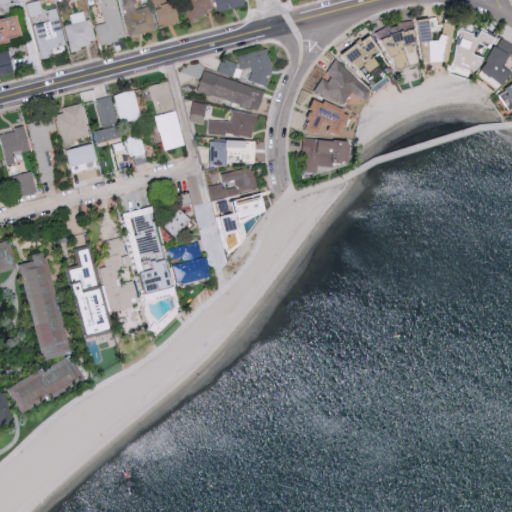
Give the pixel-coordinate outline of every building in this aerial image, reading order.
[(126,39),(116,0),(100,0),(105,23),(95,25),(100,45),(126,39)] [(155,30),(149,6),(139,9),(136,0),(120,0),(131,37),(155,30)] [(214,13),(209,0),(183,0),(189,20),(214,13)] [(244,7),(242,0),(214,0),(217,12),(244,7)] [(156,8),(160,27),(180,23),(175,3),(156,8)] [(32,25),(41,60),(52,57),(51,53),(67,49),(57,9),(45,11),(48,21),(32,25)] [(69,15),(71,24),(64,26),(70,50),(96,44),(90,19),(85,20),(83,12),(69,15)] [(0,20),(0,43),(24,38),(18,16),(0,20)] [(425,63),(450,61),(447,34),(456,33),(455,24),(441,25),(440,18),(421,20),(425,63)] [(399,69),(402,69),(410,66),(418,64),(421,63),(420,57),(415,46),(419,44),(417,39),(416,29),(413,22),(404,23),(396,27),(387,28),(378,32),(379,40),(385,40),(399,69)] [(498,38),(483,31),(480,38),(467,31),(452,62),(478,75),(486,58),(484,57),(488,47),(492,50),(498,38)] [(345,53),(369,87),(386,75),(374,59),(383,53),(370,36),(345,53)] [(503,67),(511,52),(511,43),(502,38),(479,77),(501,90),(511,72),(503,67)] [(370,92),(337,60),(326,71),(330,75),(318,88),(340,110),(356,93),(363,100),(370,92)] [(259,111),(265,90),(202,72),(196,92),(259,111)] [(155,114),(175,110),(169,82),(148,86),(155,114)] [(511,105),(511,85),(498,95),(507,109),(511,105)] [(116,93),(118,123),(139,122),(137,92),(116,93)] [(116,126),(113,97),(98,99),(101,128),(116,126)] [(317,100),(305,129),(325,137),(328,130),(343,137),(352,114),(317,100)] [(206,104),(192,102),(189,123),(203,124),(206,104)] [(56,110),(61,141),(88,137),(84,106),(56,110)] [(185,146),(176,111),(155,117),(164,151),(185,146)] [(209,121),(208,134),(255,138),(257,115),(231,112),(231,122),(209,121)] [(48,162),(45,152),(53,150),(48,132),(56,130),(53,118),(28,124),(38,164),(48,162)] [(0,134),(0,136),(7,166),(22,162),(20,153),(31,150),(25,128),(0,134)] [(96,131),(97,143),(121,140),(119,128),(96,131)] [(350,165),(352,143),(304,139),(301,173),(317,174),(317,166),(333,168),(333,163),(350,165)] [(228,167),(229,154),(245,155),(245,162),(256,162),(257,142),(212,141),(211,166),(228,167)] [(67,151),(71,168),(97,162),(93,144),(67,151)] [(212,201),(259,190),(254,168),(221,175),(223,183),(235,180),(237,187),(223,190),(222,184),(208,187),(212,201)] [(12,177),(18,198),(37,192),(31,171),(12,177)] [(165,260),(153,207),(124,214),(126,221),(131,219),(148,295),(174,289),(168,260),(165,260)] [(166,227),(178,238),(194,221),(182,210),(166,227)] [(110,313),(133,308),(131,299),(137,297),(122,238),(106,242),(111,258),(104,260),(106,270),(100,271),(110,313)] [(0,275),(19,271),(11,242),(0,245),(0,275)] [(208,257),(202,258),(199,243),(170,249),(173,265),(175,265),(179,286),(212,279),(208,257)] [(87,337),(112,332),(103,287),(99,288),(90,246),(75,250),(78,267),(72,268),(87,337)] [(46,363),(74,358),(49,260),(46,260),(45,255),(34,258),(35,262),(21,264),(46,363)] [(93,382),(54,405),(50,402),(25,417),(10,393),(39,374),(43,378),(74,358),(77,356),(93,382)] [(14,428),(0,431),(0,402),(9,401),(14,428)]
